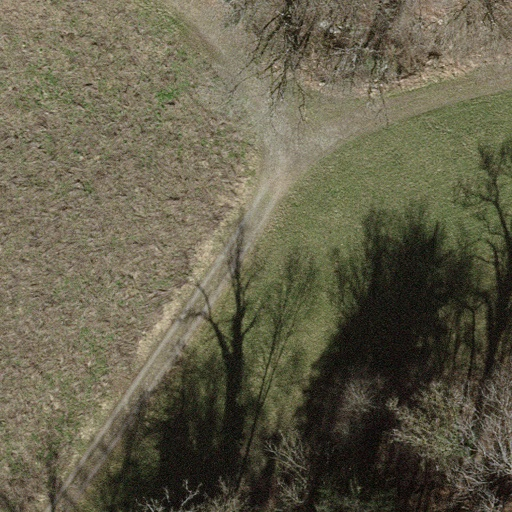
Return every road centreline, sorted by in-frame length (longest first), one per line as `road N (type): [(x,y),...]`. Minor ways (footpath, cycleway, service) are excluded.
road 1 (track): [(56,0),(160,48),(271,185),(59,511)]
road 2 (track): [(271,185),(436,85),(511,70)]
